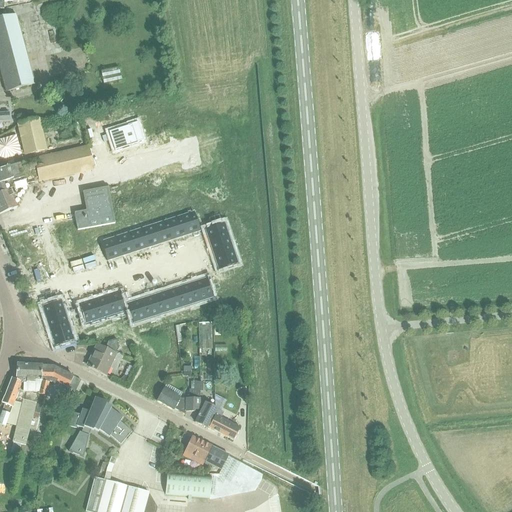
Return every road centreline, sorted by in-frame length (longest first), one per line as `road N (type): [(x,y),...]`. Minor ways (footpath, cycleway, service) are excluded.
road 1 (tertiary): [(455,511),(400,405),(381,329),(353,0)]
road 2 (secondary): [(297,0),(335,511)]
road 3 (residential): [(13,343),(244,455)]
road 4 (residential): [(191,151),(69,188),(38,213)]
road 5 (residential): [(209,266),(133,289),(114,270),(63,285)]
road 6 (unknown): [(381,329),(511,313)]
